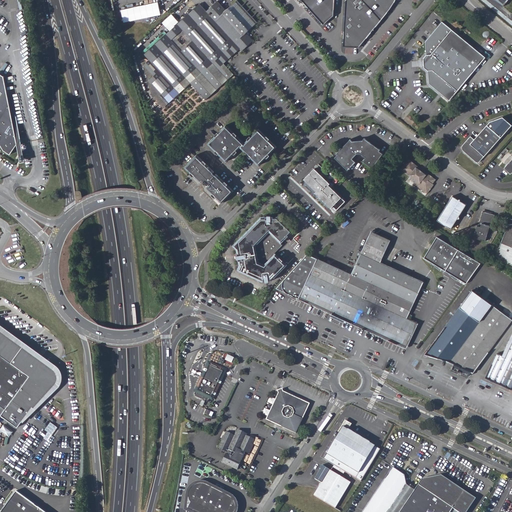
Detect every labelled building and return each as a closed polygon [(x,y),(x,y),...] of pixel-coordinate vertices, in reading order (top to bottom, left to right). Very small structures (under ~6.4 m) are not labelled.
[(302,0),(325,25),(333,17),(334,0),(302,0)] [(346,0),(343,45),(359,46),(390,10),(394,3),(395,0),(346,0)] [(511,0),(492,0),(506,11),(511,3),(511,0)] [(124,21),(161,15),(159,2),(122,8),(124,21)] [(162,100),(182,82),(195,70),(200,75),(211,65),(216,71),(221,66),(238,50),(240,52),(246,47),(239,40),(256,24),(235,2),(224,12),(215,2),(204,12),(197,4),(141,55),(146,61),(141,66),(151,77),(145,82),(156,93),(162,100)] [(450,101),(486,57),(442,22),(426,42),(427,55),(424,59),(425,68),(429,72),(430,84),(450,101)] [(151,77),(141,66),(149,101),(159,112),(187,87),(202,104),(230,78),(231,77),(221,66),(216,71),(211,65),(200,75),(195,70),(182,82),(162,100),(156,93),(145,82),(151,77)] [(0,144),(4,151),(10,155),(18,144),(21,143),(17,123),(13,124),(4,78),(0,75),(0,144)] [(479,163),(511,126),(503,118),(490,123),(475,139),(471,136),(462,146),(462,149),(463,150),(476,162),(479,163)] [(240,148),(258,166),(276,148),(258,130),(244,143),(226,125),(207,144),(226,162),(240,148)] [(348,172),(356,164),(353,160),(357,155),(358,156),(360,156),(361,155),(366,159),(364,163),(373,170),(384,155),(380,153),(381,151),(365,140),(363,141),(353,143),(351,141),(338,155),(338,156),(335,159),(348,172)] [(214,198),(221,204),(233,192),(216,175),(214,176),(212,174),(213,173),(196,155),(184,168),(190,174),(188,176),(197,185),(199,185),(203,189),(203,191),(212,200),(214,198)] [(414,185),(428,195),(434,186),(433,185),(436,181),(431,177),(426,174),(423,174),(419,171),(419,169),(409,161),(402,171),(416,182),(414,185)] [(327,174),(318,165),(304,180),(307,182),(303,186),(317,199),(318,197),(331,210),(342,199),(327,184),(330,180),(326,176),(327,174)] [(452,198),(436,222),(450,231),(457,221),(460,221),(459,218),(466,207),(461,203),(460,201),(458,202),(452,198)] [(262,279),(265,279),(265,278),(265,277),(267,277),(267,276),(268,275),(280,263),(270,253),(271,252),(270,251),(278,243),(276,241),(277,240),(276,239),(286,229),(273,216),(269,216),(269,214),(267,214),(267,213),(267,212),(264,212),(263,213),(263,214),(262,214),(261,216),(258,216),(232,243),(235,246),(236,250),(234,251),(235,252),(234,252),(233,254),(233,256),(234,257),(235,257),(236,259),(237,258),(238,263),(236,267),(256,276),(260,276),(260,278),(261,277),(261,278),(262,279)] [(484,244),(489,232),(490,232),(495,217),(483,214),(479,228),(478,229),(477,228),(473,240),(484,244)] [(511,223),(508,224),(496,256),(511,265),(511,223)] [(345,290),(406,318),(423,281),(379,261),(389,240),(370,231),(350,274),(351,275),(345,290)] [(436,236),(423,257),(465,284),(479,264),(436,236)] [(318,278),(345,290),(351,275),(350,274),(341,270),(335,267),(307,255),(297,268),(313,275),(314,271),(319,274),(318,278)] [(307,301),(407,346),(418,323),(406,318),(345,290),(318,278),(319,274),(314,271),(313,275),(297,268),(278,290),(306,303),(307,301)] [(471,292),(459,308),(479,322),(491,306),(471,292)] [(479,322),(457,353),(451,348),(444,357),(446,361),(455,365),(470,371),(473,372),(511,321),(491,306),(479,322)] [(459,308),(425,354),(424,355),(423,356),(424,357),(424,358),(426,358),(428,356),(429,356),(444,357),(451,348),(457,353),(479,322),(459,308)] [(53,369),(0,330),(0,413),(18,427),(32,407),(34,408),(55,384),(56,383),(57,380),(58,378),(58,375),(57,373),(55,370),(53,369)] [(486,377),(511,388),(511,335),(502,355),(497,353),(486,377)] [(225,361),(232,364),(235,357),(228,354),(225,361)] [(207,399),(208,400),(209,398),(211,398),(225,370),(210,362),(196,391),(198,392),(196,395),(203,399),(206,400),(207,399)] [(452,371),(467,377),(470,371),(455,365),(452,371)] [(267,419),(297,433),(311,405),(285,393),(284,390),(279,392),(279,396),(267,419)] [(337,429),(336,437),(341,428),(346,431),(351,423),(342,419),(337,429)] [(51,421),(45,429),(52,434),(58,426),(51,421)] [(0,430),(11,435),(13,430),(3,425),(0,430)] [(323,460),(353,478),(360,481),(362,477),(378,449),(346,431),(341,428),(336,437),(323,460)] [(218,450),(214,459),(226,465),(233,451),(236,453),(240,445),(239,445),(241,442),(234,438),(235,437),(225,432),(223,437),(218,435),(216,438),(214,437),(212,441),(213,442),(211,447),(218,450)] [(391,464),(382,478),(401,491),(407,481),(405,474),(391,464)] [(350,483),(321,465),(319,468),(320,469),(319,472),(317,473),(313,479),(320,483),(319,484),(316,488),(311,496),(333,510),(350,483)] [(423,481),(411,498),(400,511),(438,511),(444,504),(455,511),(466,511),(474,501),(431,470),(423,481)] [(401,491),(382,478),(359,511),(400,511),(411,498),(407,481),(401,491)] [(192,508),(191,511),(241,511),(242,511),(243,509),(243,508),(242,506),(241,503),(240,501),(238,498),(236,497),(233,496),(230,495),(228,495),(226,497),(219,493),(219,490),(218,488),(216,486),(214,484),(212,482),(210,481),(207,480),(204,481),(201,481),(198,483),(195,485),(193,488),(192,491),(192,494),(192,497),(193,500),(196,503),(192,508)] [(42,511),(14,492),(4,506),(6,508),(2,511),(42,511)]
